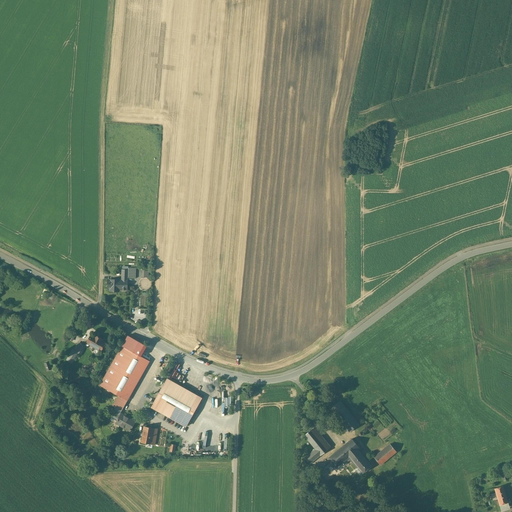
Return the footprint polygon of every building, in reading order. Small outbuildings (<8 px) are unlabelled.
[(122,280),(108,280),(108,289),(116,289),(116,290),(127,290),(127,270),(122,270),(122,280)] [(99,338),(98,340),(95,338),(91,335),(87,343),(95,348),(93,352),(97,355),(100,350),(101,351),(105,344),(101,341),(102,340),(99,338)] [(74,351),(72,350),(69,357),(74,359),(77,353),(77,352),(81,344),(79,343),(74,351)] [(85,346),(82,344),(81,344),(77,352),(77,353),(80,354),(85,346)] [(149,362),(122,346),(100,385),(118,396),(126,400),(127,401),(149,362)] [(201,398),(167,379),(151,407),(186,427),(201,398)] [(118,396),(113,406),(115,408),(120,410),(126,400),(118,396)] [(356,421),(339,401),(330,409),(349,432),(358,425),(356,421)] [(115,408),(111,416),(117,420),(118,419),(121,414),(118,413),(120,410),(115,408)] [(135,422),(121,414),(118,419),(117,420),(117,421),(116,423),(129,431),(135,422)] [(152,430),(149,429),(149,428),(144,427),(141,442),(146,443),(146,442),(149,442),(149,444),(155,445),(157,429),(152,428),(152,430)] [(328,449),(312,429),(304,435),(315,449),(320,455),(321,456),(328,449)] [(352,439),(328,458),(336,468),(342,463),(349,457),(357,450),(359,449),(352,439)] [(199,448),(207,450),(208,443),(201,441),(199,448)] [(390,444),(374,457),(380,465),(396,452),(390,444)] [(315,449),(304,458),(309,464),(320,455),(315,449)] [(370,466),(357,450),(349,457),(354,462),(352,463),(356,468),(358,467),(362,473),(370,466)] [(349,457),(342,463),(346,468),(352,463),(354,462),(349,457)] [(383,468),(376,473),(382,480),(388,475),(383,468)] [(503,486),(494,489),(499,505),(508,503),(503,486)]
